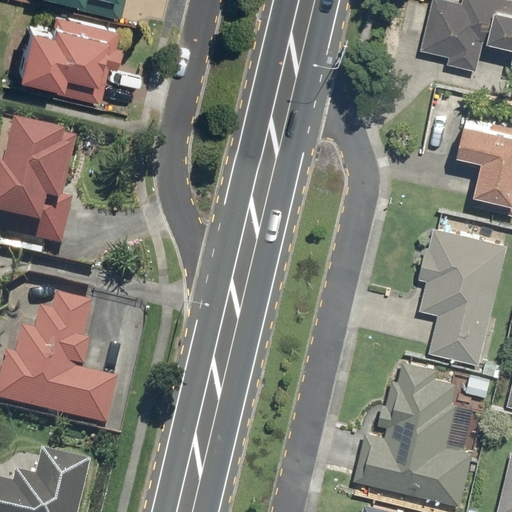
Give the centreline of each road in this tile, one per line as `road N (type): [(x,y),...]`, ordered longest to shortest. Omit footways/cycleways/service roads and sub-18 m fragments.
road 1 (residential): [(288,44),(363,179),(283,511)]
road 2 (residential): [(232,300),(186,211),(175,134),(207,0)]
road 3 (secondary): [(288,44),(232,300)]
road 4 (secondary): [(232,300),(177,511)]
